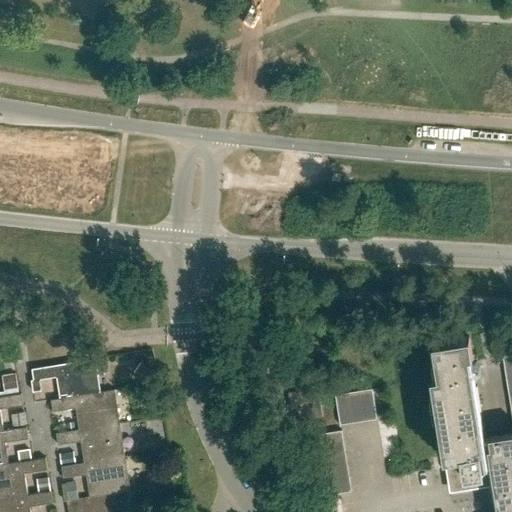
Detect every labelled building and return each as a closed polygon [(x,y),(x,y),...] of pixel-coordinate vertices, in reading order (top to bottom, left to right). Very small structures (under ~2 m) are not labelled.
[(470,386),(466,355),(472,354),(469,336),(433,342),(439,376),(431,378),(444,458),(445,458),(446,461),(450,487),(458,485),(490,480),(494,503),(500,502),(501,511),(511,511),(511,432),(485,436),(477,385),(470,386)] [(511,353),(502,355),(502,356),(511,416),(511,353)] [(101,391),(95,358),(32,369),(34,379),(31,380),(33,391),(41,390),(39,379),(56,376),(60,398),(101,391)] [(293,421),(323,417),(320,402),(318,387),(288,392),(293,421)] [(360,390),(365,420),(377,418),(373,391),(372,388),(360,390)] [(79,429),(120,422),(114,389),(101,391),(60,398),(51,399),(53,411),(76,407),(79,429)] [(352,422),(365,420),(360,390),(348,392),(352,422)] [(339,424),(352,422),(348,392),(335,394),(339,424)] [(0,430),(4,430),(4,429),(0,408),(23,405),(21,393),(0,395),(0,430)] [(85,462),(125,456),(120,422),(79,429),(56,432),(58,444),(81,440),(84,462),(85,462)] [(0,464),(9,463),(5,441),(28,438),(26,426),(4,429),(4,430),(0,430),(0,464)] [(313,447),(343,442),(341,430),(311,435),(313,447)] [(315,459),(345,454),(343,442),(313,447),(315,459)] [(317,471),(347,466),(345,454),(315,459),(317,471)] [(102,494),(115,492),(131,489),(125,456),(85,462),(84,462),(61,466),(63,477),(86,474),(90,496),(102,494)] [(46,457),(34,459),(9,463),(0,464),(0,498),(28,494),(25,472),(48,469),(46,457)] [(319,483),(349,478),(347,466),(317,471),(319,483)] [(349,478),(319,483),(321,495),(351,490),(349,478)] [(53,502),(51,490),(28,494),(0,498),(0,511),(30,511),(30,506),(53,502)] [(117,511),(115,492),(102,494),(105,511),(117,511)] [(105,511),(102,494),(90,496),(92,511),(105,511)] [(92,511),(90,496),(78,498),(80,511),(92,511)] [(80,511),(78,498),(67,500),(68,511),(80,511)]
